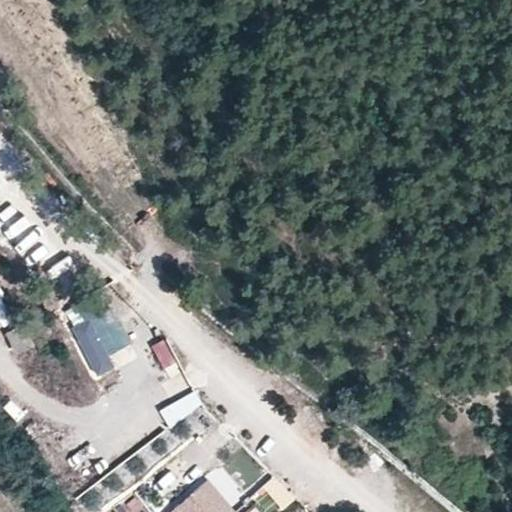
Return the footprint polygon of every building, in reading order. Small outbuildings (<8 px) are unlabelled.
[(0,323),(3,328),(19,319),(0,286),(0,323)] [(93,375),(133,355),(107,303),(68,322),(93,375)] [(16,353),(29,344),(16,325),(3,333),(16,353)] [(149,343),(162,373),(179,365),(165,336),(149,343)] [(236,511),(207,478),(166,511),(236,511)] [(75,496),(88,511),(90,511),(105,500),(91,483),(75,496)]
